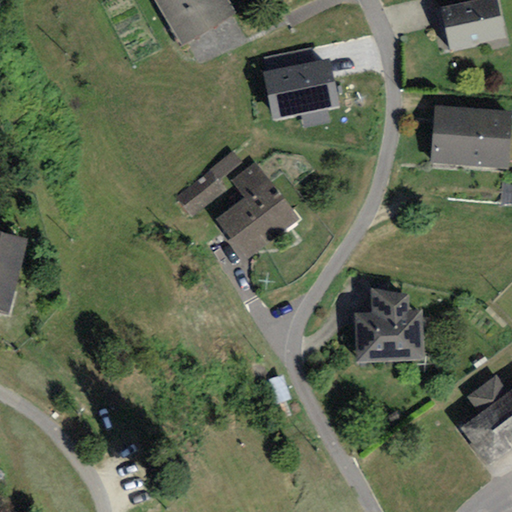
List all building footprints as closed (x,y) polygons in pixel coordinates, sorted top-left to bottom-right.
[(227,0),(154,0),(181,46),(236,14),(227,0)] [(475,0),(441,8),(451,52),(507,39),(497,0),(475,0)] [(266,73),(314,62),(311,48),(263,59),(266,73)] [(339,108),(329,59),(314,62),(266,73),(264,73),(274,121),(339,108)] [(435,107),(431,163),(507,169),(511,113),(435,107)] [(242,164),(233,152),(210,170),(219,182),(242,164)] [(243,263),(299,220),(254,162),(230,181),(243,198),(214,219),(229,239),(226,242),(243,263)] [(175,197),(191,218),(226,191),(219,182),(210,170),(175,197)] [(511,205),(511,184),(502,184),(500,205),(511,205)] [(24,241),(0,234),(0,311),(6,313),(24,241)] [(353,312),(356,363),(425,360),(422,309),(409,310),(408,293),(369,289),(370,311),(353,312)] [(460,430),(487,466),(511,447),(511,394),(508,397),(495,379),(469,398),(482,415),(460,430)]
